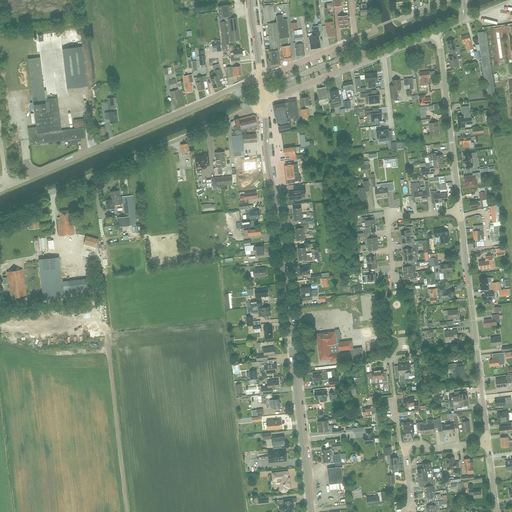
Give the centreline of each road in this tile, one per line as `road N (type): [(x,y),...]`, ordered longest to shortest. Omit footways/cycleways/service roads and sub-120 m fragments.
road 1 (tertiary): [(310,511),(263,102)]
road 2 (unclassified): [(0,215),(263,102)]
road 3 (unclassified): [(260,77),(6,187)]
road 4 (unclassified): [(487,442),(459,210)]
road 5 (unclassified): [(459,210),(435,32)]
road 6 (residential): [(393,283),(391,221),(459,210)]
road 7 (unclassified): [(263,102),(382,54)]
